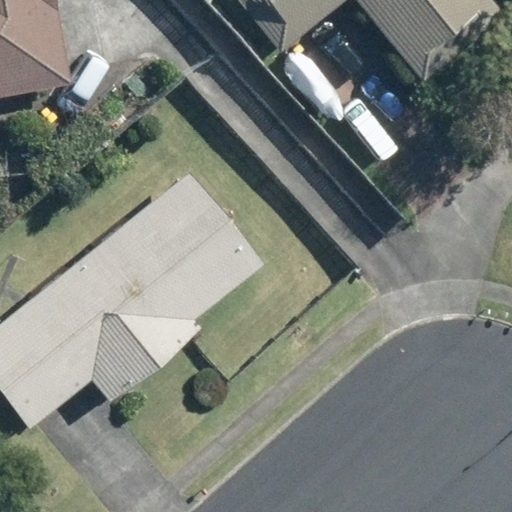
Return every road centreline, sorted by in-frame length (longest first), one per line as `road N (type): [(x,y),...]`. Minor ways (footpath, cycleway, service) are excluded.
road 1 (residential): [(484,441),(463,264),(511,179)]
road 2 (residential): [(290,511),(373,473),(484,441)]
